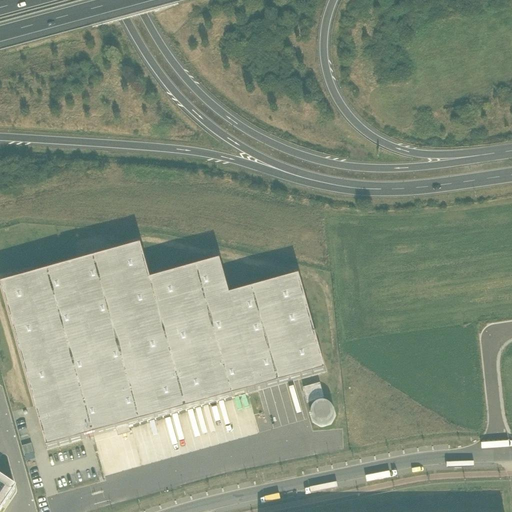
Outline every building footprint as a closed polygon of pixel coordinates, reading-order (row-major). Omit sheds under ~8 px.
[(116,431),(129,428),(326,373),(299,279),(230,298),(220,263),(151,283),(141,248),(1,287),(47,450),(116,431)] [(304,389),(307,403),(323,398),(320,385),(304,389)] [(314,422),(321,426),(329,425),(334,419),(333,411),(328,405),(320,403),(314,407),(311,415),(314,422)] [(129,428),(116,431),(118,439),(131,435),(129,428)] [(25,457),(34,454),(32,445),(22,447),(25,457)] [(0,509),(14,489),(0,479),(0,509)]
